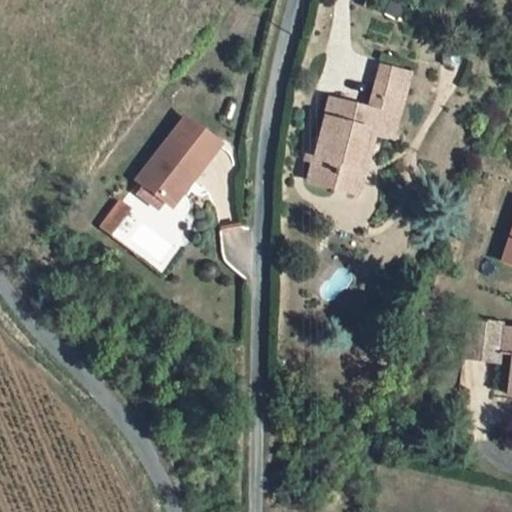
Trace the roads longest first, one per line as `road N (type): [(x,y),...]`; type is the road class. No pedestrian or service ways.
road 1 (unclassified): [(256,511),(266,151),(294,0)]
road 2 (unclassified): [(0,274),(44,337),(135,431),(175,511)]
